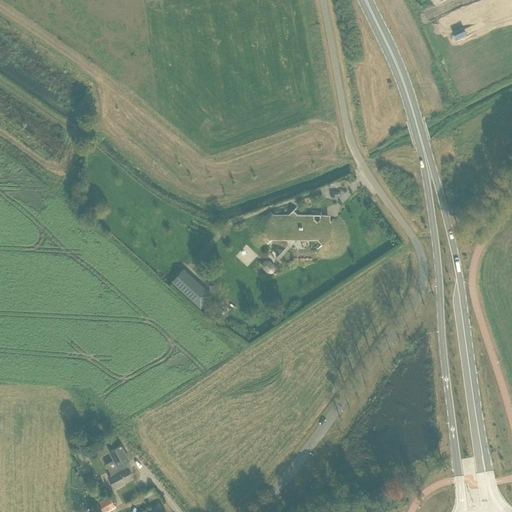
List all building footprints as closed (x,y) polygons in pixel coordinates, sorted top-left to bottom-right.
[(293,211),(297,208),(296,207),(288,215),(273,215),(269,212),(273,216),(273,224),(264,233),(270,239),(271,239),(266,244),(267,245),(272,239),(316,239),(321,244),(315,250),(316,251),(330,237),(330,223),(334,220),(333,219),(329,223),(329,226),(320,226),(314,220),(314,216),(319,216),(319,217),(321,217),(321,212),(320,212),(320,215),(297,215),(293,211)] [(261,267),(269,273),(275,266),(266,260),(261,267)] [(194,299),(204,289),(183,270),(174,281),(194,299)] [(82,447),(97,438),(92,429),(77,438),(82,447)] [(82,450),(77,453),(80,458),(86,455),(82,450)] [(114,488),(132,478),(126,467),(108,476),(114,488)] [(97,511),(101,511),(114,504),(109,496),(93,505),(97,511)]
